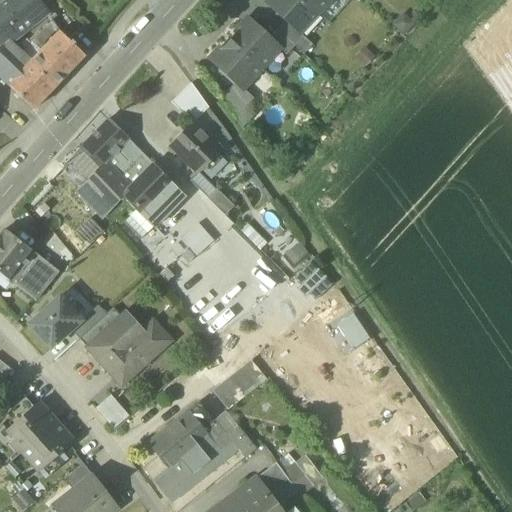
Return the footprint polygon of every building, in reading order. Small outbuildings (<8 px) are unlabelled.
[(0,44),(1,46),(3,48),(9,43),(47,14),(36,0),(7,0),(0,6),(0,44)] [(300,34),(318,14),(303,0),(269,0),(266,3),(285,21),(299,34),(300,34)] [(303,0),(318,14),(331,0),(303,0)] [(347,3),(343,0),(331,0),(318,14),(328,23),(347,3)] [(402,13),(390,26),(403,37),(415,24),(402,13)] [(239,32),(230,41),(261,70),(280,50),(280,49),(269,39),(247,18),(236,30),(239,32)] [(285,21),(277,30),(295,47),(303,55),(312,46),(300,34),(299,34),(285,21)] [(32,44),(41,52),(60,33),(53,22),(32,44)] [(286,56),(295,47),(277,30),(269,39),(280,49),(280,50),(286,56)] [(21,54),(9,43),(3,48),(1,46),(0,47),(0,77),(9,86),(33,111),(84,56),(73,46),(75,44),(71,41),(70,42),(60,33),(41,52),(30,63),(21,54)] [(243,90),(261,70),(230,41),(222,51),(219,48),(209,60),(235,84),(242,90),(243,90)] [(31,43),(21,54),(30,63),(41,52),(32,44),(31,43)] [(375,57),(364,47),(354,58),(365,68),(375,57)] [(221,99),(242,129),(254,116),(246,108),(253,100),(243,90),(242,90),(235,84),(221,99)] [(192,123),(193,123),(208,109),(190,85),(170,104),(191,123),(192,123)] [(106,165),(118,178),(142,154),(108,120),(80,149),(100,168),(100,167),(102,169),(106,165)] [(170,146),(198,174),(221,151),(193,123),(192,123),(191,123),(170,146)] [(89,180),(100,168),(80,149),(69,161),(89,180)] [(122,197),(136,210),(153,228),(184,196),(153,165),(125,193),(122,196),(123,197),(122,197)] [(84,185),(109,212),(122,197),(123,197),(122,196),(125,193),(102,169),(100,167),(100,168),(89,180),(84,185)] [(215,191),(198,174),(190,182),(207,199),(215,191)] [(109,212),(84,185),(76,192),(102,219),(109,212)] [(207,199),(224,216),(233,206),(216,189),(215,191),(207,199)] [(141,240),(153,228),(136,210),(124,222),(141,240)] [(90,218),(73,235),(87,249),(104,232),(90,218)] [(180,240),(188,249),(206,233),(198,224),(180,240)] [(247,225),(240,232),(259,252),(266,245),(247,225)] [(153,228),(141,240),(150,248),(162,236),(153,228)] [(0,274),(10,282),(33,252),(4,230),(0,235),(0,274)] [(213,242),(206,233),(188,249),(196,258),(213,242)] [(298,243),(281,257),(293,271),(310,257),(298,243)] [(98,245),(78,265),(85,271),(105,251),(98,245)] [(10,282),(24,293),(47,263),(33,252),(10,282)] [(58,272),(47,263),(24,293),(35,302),(58,272)] [(0,286),(4,290),(10,282),(0,274),(0,286)] [(50,349),(71,331),(81,321),(60,298),(29,326),(50,349)] [(269,298),(245,318),(269,348),(293,327),(269,298)] [(98,307),(81,321),(71,331),(79,340),(106,315),(98,307)] [(79,340),(87,349),(87,348),(121,317),(120,317),(113,309),(106,315),(79,340)] [(87,348),(121,386),(170,342),(155,325),(144,336),(124,314),(120,317),(121,317),(87,348)] [(231,410),(266,381),(249,361),(214,391),(231,410)] [(0,386),(12,371),(2,364),(0,366),(0,386)] [(311,378),(291,394),(300,404),(310,396),(319,388),(311,378)] [(12,385),(0,399),(0,403),(8,410),(21,392),(12,385)] [(95,409),(113,430),(128,417),(110,396),(95,409)] [(310,396),(300,404),(307,414),(318,405),(310,396)] [(7,415),(15,424),(33,408),(24,399),(7,415)] [(152,481),(170,503),(237,450),(226,436),(213,420),(198,402),(147,443),(158,457),(168,468),(152,481)] [(19,455),(21,453),(56,422),(39,403),(33,408),(15,424),(6,432),(13,440),(8,443),(19,455)] [(223,413),(213,420),(226,436),(235,429),(223,413)] [(73,441),(56,422),(21,453),(38,472),(73,441)] [(13,440),(6,432),(0,424),(0,443),(3,448),(8,443),(13,440)] [(237,450),(244,460),(254,451),(235,429),(226,436),(237,450)] [(275,464),(282,472),(293,463),(287,455),(275,464)] [(305,455),(293,463),(312,489),(324,480),(305,455)] [(143,469),(152,481),(168,468),(158,457),(143,469)] [(293,463),(282,472),(297,493),(301,497),(312,489),(293,463)] [(256,478),(277,507),(297,493),(282,472),(275,464),(256,478)] [(63,480),(72,491),(87,479),(88,480),(93,477),(83,465),(63,480)] [(103,491),(93,477),(88,480),(99,494),(103,491)] [(235,497),(231,500),(239,511),(280,511),(277,507),(256,478),(234,495),(235,497)] [(113,511),(117,509),(103,491),(99,494),(88,480),(87,479),(72,491),(52,507),(56,511),(113,511)] [(24,490),(11,500),(20,511),(22,511),(34,502),(24,490)] [(416,492),(392,511),(412,511),(424,501),(416,492)] [(239,511),(231,500),(227,504),(225,501),(210,511),(239,511)]
